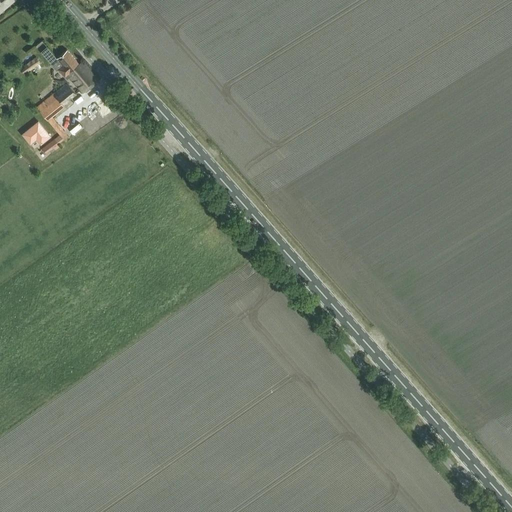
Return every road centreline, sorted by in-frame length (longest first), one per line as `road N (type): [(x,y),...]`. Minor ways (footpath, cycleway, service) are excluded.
road 1 (unclassified): [(491,511),(38,0)]
road 2 (primary): [(511,505),(61,0)]
